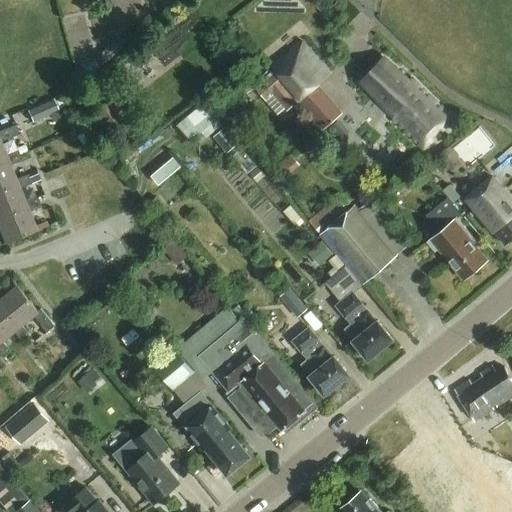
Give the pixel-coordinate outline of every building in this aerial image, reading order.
[(323,130),(342,114),(317,85),(330,74),(302,42),(272,66),(300,99),(299,101),(323,130)] [(409,82),(383,58),(360,82),(379,98),(378,99),(396,117),(393,119),(424,149),(433,139),(430,136),(438,131),(453,119),(412,78),(409,82)] [(274,73),(256,89),(277,114),(284,108),(287,111),(298,101),(274,73)] [(247,76),(239,82),(247,94),(256,87),(247,76)] [(53,99),(27,110),(33,123),(59,112),(53,99)] [(109,102),(94,113),(106,130),(122,119),(109,102)] [(204,103),(176,126),(189,142),(201,132),(207,139),(223,125),(204,103)] [(483,122),(464,138),(484,162),(504,146),(483,122)] [(0,163),(8,161),(6,157),(0,142),(19,135),(15,126),(0,131),(0,163)] [(224,128),(215,136),(228,152),(238,144),(224,128)] [(0,163),(0,191),(17,184),(16,180),(10,166),(21,161),(18,152),(6,157),(8,161),(0,163)] [(291,155),(278,165),(288,177),(300,166),(291,155)] [(150,177),(159,186),(181,167),(173,157),(150,177)] [(257,168),(250,174),(257,183),(265,176),(257,168)] [(37,174),(28,178),(31,184),(40,180),(37,174)] [(0,191),(0,218),(27,208),(25,203),(19,189),(31,184),(28,178),(27,175),(16,180),(17,184),(0,191)] [(492,178),(467,199),(490,228),(491,227),(506,245),(511,239),(511,201),(492,177),(492,178)] [(287,178),(279,184),(288,195),(296,188),(287,178)] [(450,184),(442,191),(453,203),(460,197),(450,184)] [(456,208),(445,195),(444,196),(447,199),(426,216),(430,221),(430,235),(433,238),(428,242),(435,250),(438,248),(464,280),(487,260),(478,249),(480,247),(457,219),(461,215),(455,208),(456,208)] [(157,197),(149,204),(160,217),(168,210),(157,197)] [(308,221),(319,234),(347,210),(336,197),(308,221)] [(27,208),(0,218),(0,231),(5,244),(37,231),(29,212),(41,208),(37,199),(25,203),(27,208)] [(371,206),(361,210),(356,204),(323,232),(331,241),(328,244),(362,285),(397,255),(411,244),(379,207),(374,211),(371,206)] [(174,241),(162,251),(174,266),(187,255),(174,241)] [(324,243),(313,252),(323,263),(334,254),(324,243)] [(255,268),(254,273),(258,278),(264,278),(268,275),(269,269),(265,264),(259,264),(255,268)] [(362,285),(346,266),(330,280),(345,299),(336,306),(346,318),(347,317),(352,324),(346,329),(354,340),(353,341),(368,360),(393,340),(378,321),(376,322),(353,293),(362,285)] [(18,287),(0,300),(0,305),(19,329),(22,326),(34,317),(47,332),(55,326),(41,309),(38,311),(18,287)] [(291,289),(281,297),(298,318),(309,310),(291,289)] [(0,305),(0,344),(3,342),(15,332),(23,342),(30,336),(22,326),(19,329),(0,305)] [(175,350),(177,351),(196,375),(202,382),(213,373),(231,395),(229,397),(261,437),(264,437),(279,425),(283,430),(304,412),(302,410),(313,402),(273,354),(243,318),(239,321),(227,306),(186,340),(175,350)] [(249,323),(256,317),(248,307),(243,312),(238,306),(232,311),(239,320),(243,317),(249,323)] [(325,395),(350,375),(334,356),(333,357),(309,328),(293,341),(302,353),(303,353),(309,359),(302,365),(311,375),(309,376),(325,395)] [(11,352),(3,342),(0,344),(0,354),(3,358),(11,352)] [(196,375),(177,351),(155,369),(174,392),(196,375)] [(495,373),(491,367),(455,390),(474,422),(511,397),(511,381),(503,368),(495,373)] [(93,369),(78,382),(85,390),(100,378),(93,369)] [(212,406),(201,392),(174,414),(186,428),(185,428),(205,451),(207,449),(227,474),(249,457),(229,431),(231,429),(212,406)] [(32,402),(8,423),(26,442),(50,420),(32,402)] [(154,504),(179,484),(157,456),(168,447),(152,427),(133,442),(144,456),(127,470),(154,504)] [(12,456),(2,464),(10,474),(20,466),(12,456)] [(40,511),(0,463),(0,500),(9,511),(40,511)] [(511,511),(511,484),(498,463),(470,481),(490,511),(511,511)] [(108,511),(99,500),(97,502),(86,487),(57,511),(108,511)] [(370,504),(361,492),(341,508),(344,511),(388,511),(389,511),(388,511),(381,511),(373,502),(370,504)]
